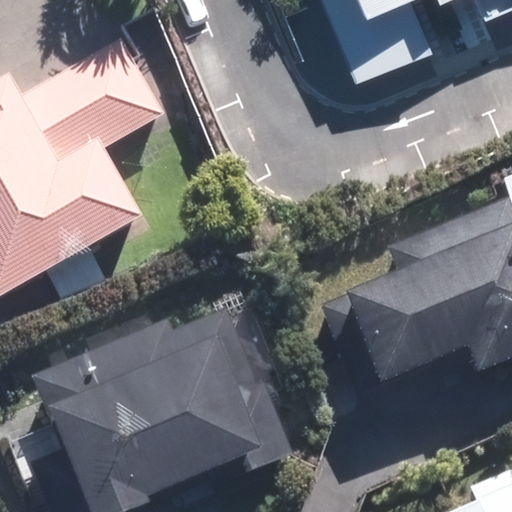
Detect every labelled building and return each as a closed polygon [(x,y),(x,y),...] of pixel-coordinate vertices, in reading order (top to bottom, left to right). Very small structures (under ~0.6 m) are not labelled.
[(511,11),(511,0),(325,0),(357,76),(438,42),(424,7),(440,0),(477,0),(487,22),(511,11)] [(0,84),(0,297),(138,226),(100,154),(161,122),(121,45),(24,95),(14,76),(0,84)] [(511,175),(508,177),(511,189),(511,205),(392,250),(403,280),(365,294),(396,379),(484,347),(493,371),(511,363),(511,175)] [(39,511),(156,511),(315,445),(257,309),(189,337),(182,320),(40,382),(60,429),(13,449),(39,511)] [(511,511),(511,457),(471,473),(480,495),(435,511),(511,511)]
